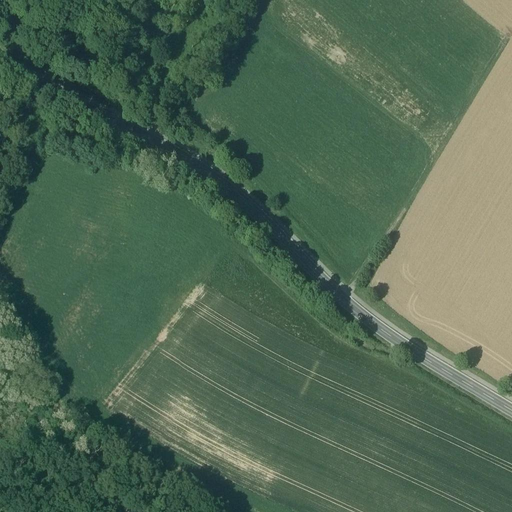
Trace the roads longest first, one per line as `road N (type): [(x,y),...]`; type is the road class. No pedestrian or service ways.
road 1 (secondary): [(511,410),(374,322),(206,167),(0,60)]
road 2 (track): [(406,344),(392,356),(345,338),(191,209),(37,127)]
road 3 (track): [(344,298),(504,40)]
road 4 (track): [(431,164),(245,7)]
road 5 (track): [(400,211),(228,59)]
